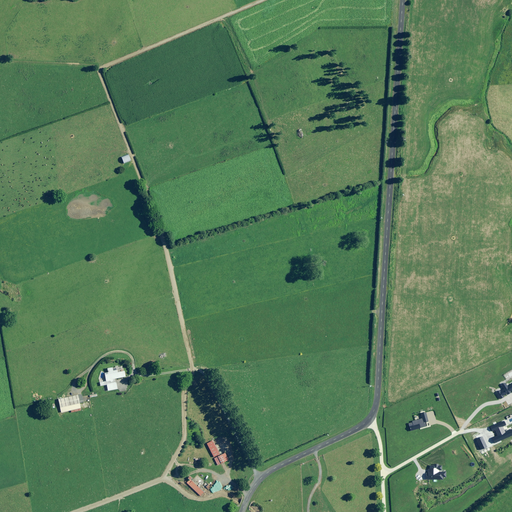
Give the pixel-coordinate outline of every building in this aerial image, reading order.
[(131,160),(129,154),(122,157),(124,163),(131,160)] [(115,379),(125,377),(124,371),(118,372),(117,370),(113,371),(113,367),(107,368),(108,372),(105,373),(106,381),(100,383),(101,386),(107,385),(108,391),(118,389),(117,383),(116,383),(115,379)] [(84,402),(82,394),(66,398),(68,406),(84,402)] [(220,454),(213,440),(206,443),(214,457),(217,465),(228,460),(225,452),(220,454)] [(203,492),(191,481),(193,480),(189,476),(187,478),(188,479),(186,482),(200,495),(203,492)]
